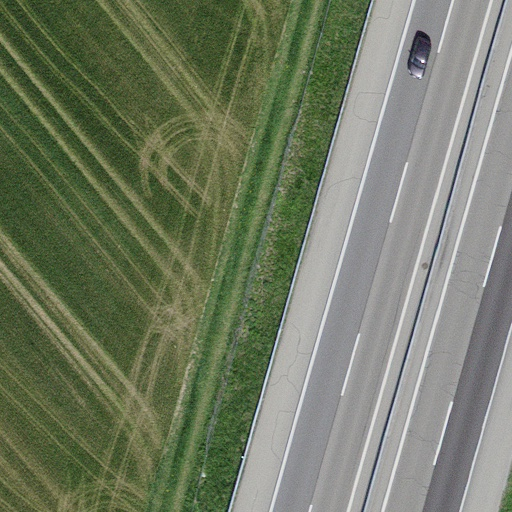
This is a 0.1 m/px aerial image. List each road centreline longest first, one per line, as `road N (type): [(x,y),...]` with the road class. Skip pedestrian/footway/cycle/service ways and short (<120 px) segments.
road 1 (motorway): [(453,0),(309,511)]
road 2 (motorway): [(421,511),(511,186)]
